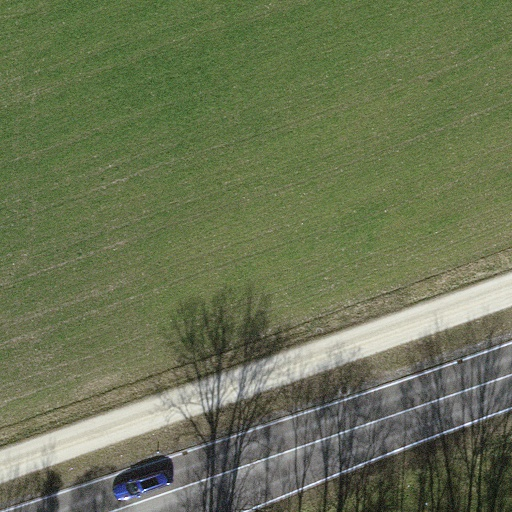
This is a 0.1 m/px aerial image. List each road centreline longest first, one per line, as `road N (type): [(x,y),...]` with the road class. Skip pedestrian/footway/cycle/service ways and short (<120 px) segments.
road 1 (track): [(511,312),(0,469)]
road 2 (secondary): [(139,511),(511,374)]
